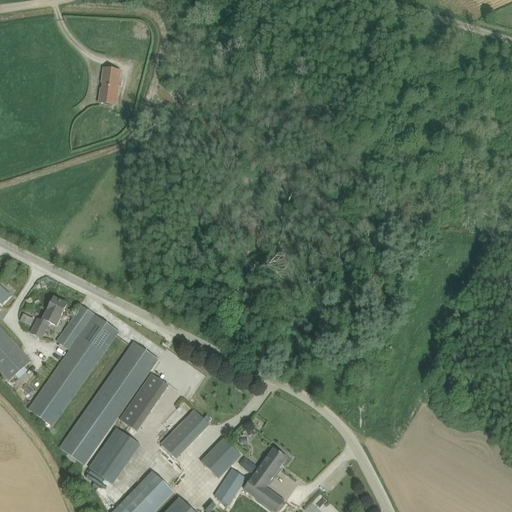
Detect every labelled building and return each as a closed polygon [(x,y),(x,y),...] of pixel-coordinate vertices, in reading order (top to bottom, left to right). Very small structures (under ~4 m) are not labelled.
[(104,69),(99,104),(115,106),(120,71),(104,69)] [(0,286),(0,302),(3,305),(11,296),(0,286)] [(56,327),(60,319),(67,305),(66,304),(67,303),(60,300),(60,301),(54,298),(42,321),(38,319),(31,335),(42,340),(50,324),(56,327)] [(53,428),(111,344),(119,332),(82,306),(57,343),(69,351),(28,410),(53,428)] [(13,342),(0,327),(0,371),(9,381),(31,362),(19,348),(23,344),(17,338),(13,342)] [(125,354),(123,357),(67,437),(59,448),(84,466),(92,454),(158,360),(134,342),(125,354)] [(115,485),(141,443),(116,427),(90,469),(115,485)] [(219,479),(242,456),(224,439),(201,462),(219,479)] [(287,459),(274,449),(252,480),(251,480),(243,491),(272,511),(276,511),(284,502),(266,488),(287,459)] [(252,474),(257,467),(245,458),(240,464),(252,474)] [(224,483),(238,492),(247,479),(233,470),(224,483)] [(156,511),(174,494),(153,472),(113,511),(156,511)] [(169,511),(189,511),(179,502),(169,511)]
